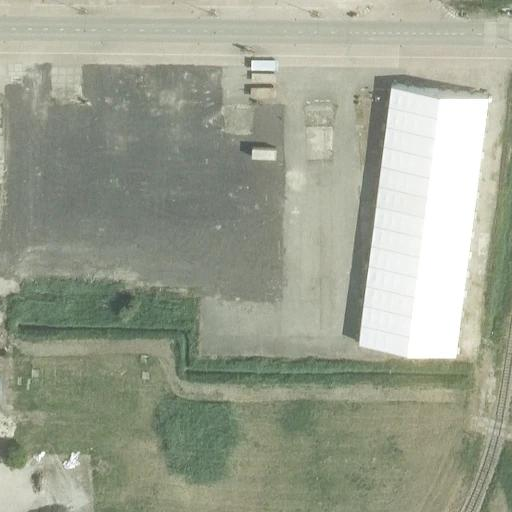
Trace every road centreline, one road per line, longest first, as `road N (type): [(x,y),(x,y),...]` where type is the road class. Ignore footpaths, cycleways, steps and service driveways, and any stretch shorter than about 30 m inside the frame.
road 1 (unknown): [(293,40),(294,262),(302,276),(323,282),(343,276),(354,245),(356,41)]
road 2 (unknown): [(34,34),(33,189),(57,221),(97,222),(120,192),(121,0)]
